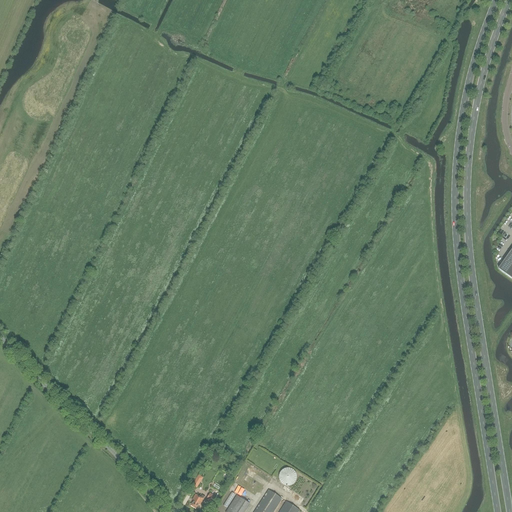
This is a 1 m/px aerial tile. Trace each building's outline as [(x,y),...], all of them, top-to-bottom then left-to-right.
[(511,252),(500,270),(511,278),(511,252)] [(294,470),(293,469),(292,469),(291,468),(289,468),(288,468),(286,468),(285,468),(284,469),(283,469),(282,470),(281,471),(280,472),(279,474),(279,475),(279,476),(279,478),(279,479),(280,480),(280,482),(281,483),(282,484),(283,485),(284,485),(285,486),(287,486),(288,486),(290,486),(291,486),(292,485),(293,484),(294,483),(295,482),(296,481),(297,480),(297,479),(297,477),(297,476),(297,475),(296,473),(296,472),(295,471),(294,470)] [(199,474),(192,486),(197,489),(204,477),(199,474)] [(213,503),(218,494),(212,490),(211,493),(210,493),(207,499),(213,503)] [(298,511),(300,510),(286,502),(279,511),(273,511),(282,499),(268,490),(254,511),(298,511)] [(200,505),(204,499),(205,497),(202,495),(201,497),(195,494),(192,500),(193,501),(191,505),(197,509),(199,504),(200,505)] [(237,496),(226,511),(244,511),(249,504),(237,496)]
